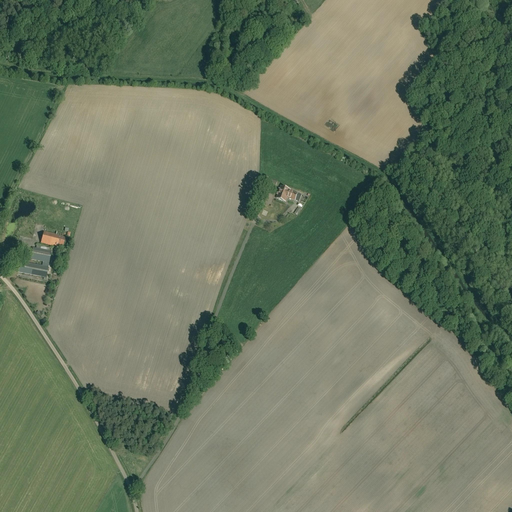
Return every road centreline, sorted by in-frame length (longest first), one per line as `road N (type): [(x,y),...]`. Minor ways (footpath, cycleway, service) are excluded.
road 1 (unknown): [(132,487),(190,395),(264,194)]
road 2 (unclassified): [(138,511),(89,404),(0,275)]
